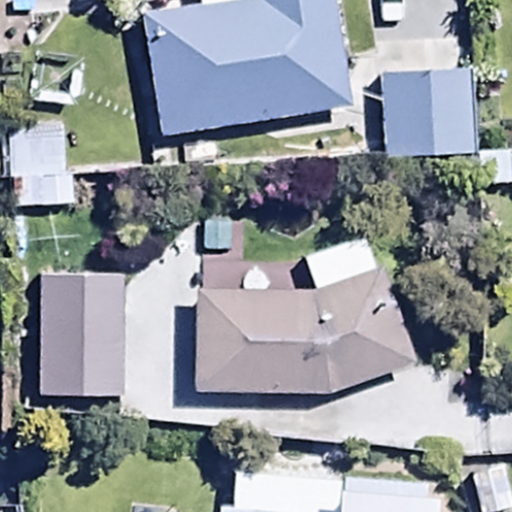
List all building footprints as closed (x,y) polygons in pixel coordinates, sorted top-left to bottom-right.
[(348,113),(327,0),(189,0),(191,13),(135,23),(158,147),(348,113)] [(463,31),(370,36),(375,125),(467,120),(463,31)] [(60,128),(3,130),(6,212),(63,210),(60,128)] [(119,236),(29,238),(32,361),(121,359),(119,236)] [(189,298),(187,397),(329,402),(408,370),(356,242),(296,267),(308,297),(189,298)] [(312,511),(312,510),(327,511),(326,511),(420,511),(423,490),(337,481),(336,493),(231,482),(228,511),(219,511),(216,511),(215,511),(312,511)]
